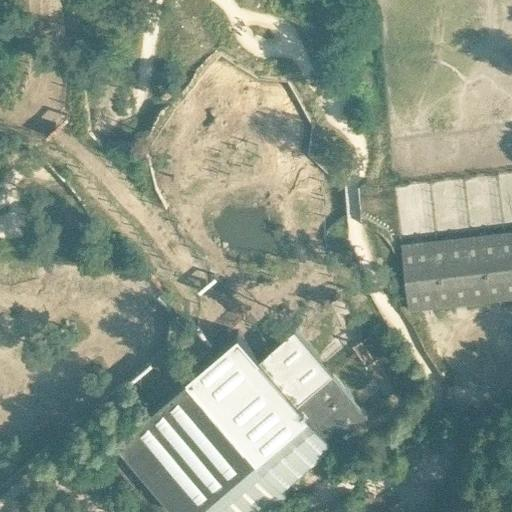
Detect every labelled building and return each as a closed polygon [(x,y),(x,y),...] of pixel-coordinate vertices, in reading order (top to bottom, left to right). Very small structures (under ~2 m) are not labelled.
[(209,28),(202,41),(247,67),(255,54),(209,28)] [(437,238),(401,242),(404,270),(409,308),(511,296),(511,229),(506,230),(472,234),(437,238)] [(163,259),(175,272),(194,255),(182,242),(163,259)] [(105,444),(103,446),(113,457),(116,461),(121,467),(146,496),(150,500),(155,506),(159,511),(166,511),(182,499),(193,511),(271,511),(275,509),(291,495),(288,491),(282,484),(307,463),(333,441),(369,411),(332,368),(294,323),(264,349),(244,325),(215,350),(187,374),(177,382),(157,399),(105,444)] [(368,332),(355,342),(368,358),(381,349),(368,332)]
